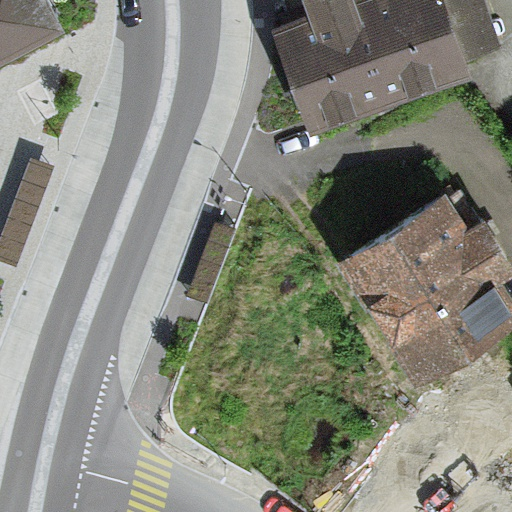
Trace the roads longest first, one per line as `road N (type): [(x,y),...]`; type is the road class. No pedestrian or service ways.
road 1 (secondary): [(177,0),(173,75),(143,182),(80,340),(43,463)]
road 2 (residential): [(193,511),(43,463)]
